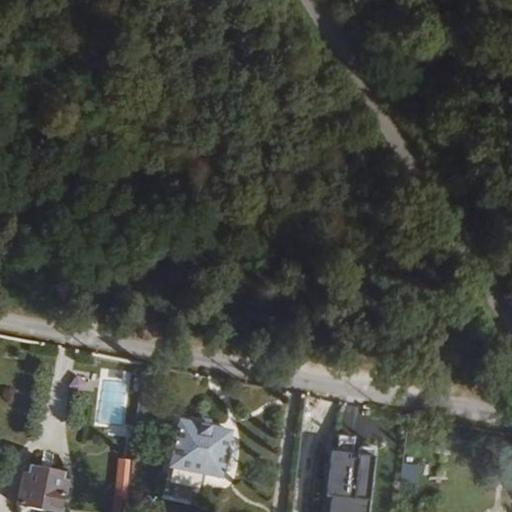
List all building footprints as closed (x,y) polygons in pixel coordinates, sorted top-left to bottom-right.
[(221,479),(230,434),(178,423),(169,468),(205,476),(221,479)] [(327,511),(369,511),(378,441),(336,436),(327,511)] [(130,495),(134,462),(121,460),(117,493),(130,495)] [(202,488),(205,476),(169,468),(166,481),(202,488)] [(23,477),(17,506),(44,511),(59,511),(65,485),(60,483),(62,477),(30,471),(28,478),(23,477)] [(128,511),(130,495),(117,493),(114,511),(128,511)]
